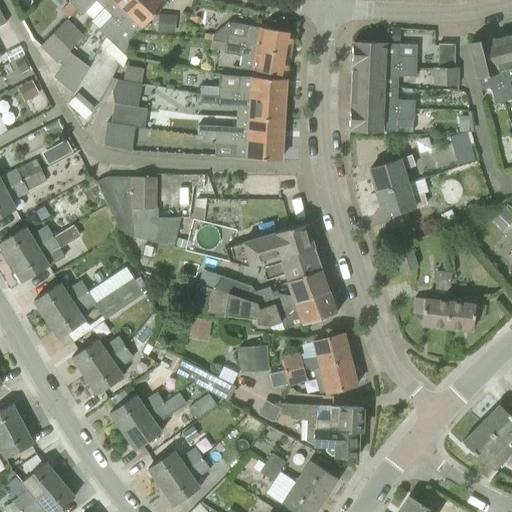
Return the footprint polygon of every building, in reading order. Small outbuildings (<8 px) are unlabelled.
[(76,8),(83,0),(70,0),(69,2),(76,8)] [(104,8),(110,0),(83,0),(76,8),(83,15),(96,0),(104,8)] [(138,0),(110,0),(104,8),(112,15),(98,29),(106,37),(138,0)] [(162,0),(138,0),(106,37),(100,45),(123,67),(127,58),(128,41),(133,36),(165,2),(162,0)] [(76,8),(69,2),(64,7),(71,13),(76,8)] [(175,16),(159,14),(157,31),(174,32),(175,16)] [(58,62),(62,65),(68,51),(82,37),(65,21),(40,46),(58,62)] [(226,43),(289,54),(293,33),(246,25),(245,37),(228,35),(213,33),(211,41),(212,41),(226,43)] [(511,91),(510,82),(511,81),(511,54),(507,36),(490,40),(489,39),(488,39),(503,102),(511,99),(511,91)] [(503,102),(488,39),(469,44),(481,90),(491,87),(495,104),(503,102)] [(210,49),(225,51),(226,43),(212,41),(210,49)] [(289,54),(226,43),(225,51),(225,52),(237,55),(242,56),(240,67),(286,75),(289,54)] [(352,64),(416,67),(417,44),(397,44),(352,43),(352,64)] [(454,64),(455,44),(439,44),(438,64),(454,64)] [(20,45),(5,53),(9,62),(24,54),(20,45)] [(68,51),(62,65),(54,77),(74,93),(89,67),(68,51)] [(28,69),(23,59),(15,62),(21,73),(28,69)] [(351,86),(398,88),(398,75),(416,75),(416,67),(352,64),(351,86)] [(438,68),(434,68),(433,85),(458,85),(458,68),(454,68),(438,68)] [(218,96),(284,100),(285,79),(239,76),(219,74),(219,86),(201,85),(200,93),(218,96)] [(137,106),(141,84),(117,80),(112,91),(114,103),(137,106)] [(31,81),(17,88),(24,101),(38,94),(31,81)] [(413,110),(414,111),(415,100),(398,99),(398,88),(351,86),(350,108),(413,110)] [(236,117),(283,119),(284,100),(218,96),(200,93),(200,95),(199,103),(217,104),(217,105),(237,106),(236,117)] [(114,103),(111,125),(134,128),(137,106),(114,103)] [(93,111),(88,107),(78,118),(83,123),(93,111)] [(413,110),(350,108),(349,130),(412,132),(413,110)] [(468,132),(468,116),(460,116),(460,132),(468,132)] [(282,139),(283,119),(236,117),(236,127),(198,125),(197,135),(215,137),(216,135),(282,139)] [(57,121),(44,128),(48,136),(61,129),(57,121)] [(107,124),(104,146),(131,152),(132,151),(134,128),(111,125),(107,124)] [(472,162),(464,134),(449,138),(456,166),(472,162)] [(216,135),(215,137),(215,144),(214,155),(234,157),(280,160),(282,139),(216,135)] [(66,140),(54,147),(59,158),(72,151),(66,140)] [(377,192),(407,183),(403,169),(414,165),(411,155),(370,168),(377,192)] [(29,177),(41,171),(36,160),(23,166),(29,177)] [(0,191),(29,177),(23,166),(16,170),(16,169),(0,176),(0,191)] [(29,177),(0,191),(0,217),(15,210),(10,201),(28,192),(27,191),(46,181),(41,171),(29,177)] [(131,237),(131,209),(131,176),(107,176),(96,181),(121,233),(131,237)] [(155,177),(131,176),(131,209),(155,209),(155,177)] [(412,198),(407,183),(377,192),(385,217),(427,203),(424,194),(412,198)] [(193,219),(203,222),(208,189),(197,187),(193,219)] [(473,204),(460,212),(465,220),(478,212),(473,204)] [(502,231),(511,220),(511,215),(501,205),(489,218),(502,231)] [(35,211),(41,221),(50,216),(45,206),(35,211)] [(172,247),(180,218),(158,217),(158,209),(155,209),(131,209),(131,237),(135,239),(172,247)] [(245,265),(252,267),(259,263),(281,257),(313,247),(314,247),(307,223),(243,242),(225,249),(228,262),(245,265)] [(0,241),(0,244),(10,262),(53,236),(47,225),(31,235),(25,226),(0,241)] [(22,282),(49,266),(64,257),(66,257),(60,248),(80,237),(74,225),(54,237),(53,236),(10,262),(22,282)] [(186,240),(177,238),(175,246),(184,248),(186,240)] [(315,252),(313,247),(281,257),(282,260),(263,267),(267,279),(285,272),(288,280),(321,269),(315,252)] [(401,272),(417,267),(411,248),(395,253),(401,272)] [(259,269),(252,267),(245,265),(242,276),(256,279),(259,269)] [(89,292),(88,291),(46,319),(59,338),(85,321),(79,312),(93,303),(105,320),(149,290),(139,276),(134,280),(126,267),(89,292)] [(277,309),(329,290),(321,269),(288,280),(293,295),(291,295),(280,293),(274,295),(270,287),(254,291),(249,294),(246,303),(259,307),(275,303),(277,309)] [(99,271),(93,275),(98,284),(105,280),(99,271)] [(447,327),(450,301),(448,301),(451,273),(436,271),(434,299),(415,297),(413,313),(423,314),(421,324),(447,327)] [(249,294),(251,287),(219,276),(214,290),(227,294),(227,297),(246,303),(249,294)] [(46,319),(88,291),(81,280),(65,291),(60,283),(34,300),(46,319)] [(227,294),(214,290),(210,289),(209,293),(206,313),(224,315),(256,319),(259,307),(246,303),(227,297),(227,294)] [(337,313),(329,290),(277,309),(275,303),(259,307),(256,319),(256,320),(256,323),(270,325),(281,321),(283,328),(303,322),(303,323),(337,313)] [(175,312),(192,314),(193,302),(177,300),(175,312)] [(485,305),(450,301),(447,327),(472,330),(473,319),(483,320),(485,305)] [(155,327),(156,322),(157,313),(155,311),(149,318),(153,322),(151,324),(155,327)] [(189,334),(211,338),(215,318),(193,314),(189,334)] [(313,341),(319,367),(351,359),(344,333),(313,341)] [(71,357),(84,375),(126,347),(119,337),(103,348),(97,339),(71,357)] [(148,356),(153,348),(147,345),(143,352),(148,356)] [(266,345),(253,346),(255,371),(268,370),(266,345)] [(255,371),(253,346),(239,347),(242,372),(255,371)] [(126,347),(84,375),(97,394),(123,377),(117,369),(133,357),(126,347)] [(285,371),(304,367),(300,353),(281,358),(284,367),(284,370),(285,371)] [(351,359),(319,367),(313,369),(319,394),(357,384),(351,359)] [(229,400),(235,387),(181,360),(174,373),(229,400)] [(285,371),(288,384),(307,379),(304,367),(285,371)] [(284,370),(269,374),(273,388),(288,384),(285,371),(284,370)] [(174,376),(166,387),(171,391),(179,380),(174,376)] [(110,412),(122,431),(164,403),(157,393),(142,403),(135,394),(110,412)] [(156,423),(185,403),(179,393),(164,403),(122,431),(135,450),(161,432),(156,423)] [(209,395),(189,408),(197,419),(216,406),(209,395)] [(274,423),(281,409),(264,401),(257,414),(274,423)] [(0,435),(22,424),(12,404),(0,409),(0,435)] [(308,420),(307,429),(358,432),(360,432),(360,424),(362,424),(363,407),(317,405),(281,404),(281,412),(290,413),(289,418),(308,420)] [(511,417),(499,404),(481,423),(511,454),(511,453),(511,417)] [(511,454),(481,423),(462,442),(484,464),(494,472),(511,454)] [(0,435),(0,449),(1,449),(6,458),(33,444),(22,424),(0,435)] [(193,426),(182,433),(188,442),(199,435),(193,426)] [(358,432),(307,429),(307,431),(305,440),(315,444),(325,445),(325,451),(330,455),(335,455),(336,456),(356,457),(356,450),(358,450),(358,432)] [(161,487),(202,458),(201,456),(196,449),(180,460),(173,450),(148,468),(161,487)] [(272,452),(266,462),(280,471),(286,462),(272,452)] [(203,459),(202,458),(161,487),(174,505),(200,488),(194,480),(209,469),(203,459)] [(296,482),(323,500),(338,478),(311,460),(296,482)] [(16,511),(20,511),(21,511),(59,479),(45,462),(21,482),(28,490),(11,504),(16,511)] [(280,471),(266,462),(260,472),(273,481),(280,471)] [(56,511),(74,497),(59,479),(21,511),(56,511)] [(314,511),(323,500),(296,482),(282,503),(294,511),(314,511)] [(435,511),(409,496),(398,511),(435,511)]
